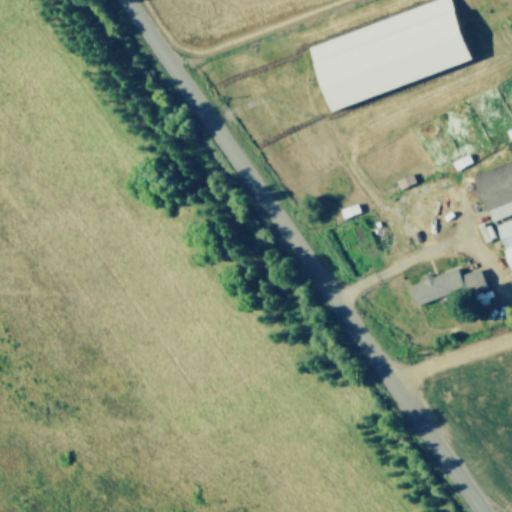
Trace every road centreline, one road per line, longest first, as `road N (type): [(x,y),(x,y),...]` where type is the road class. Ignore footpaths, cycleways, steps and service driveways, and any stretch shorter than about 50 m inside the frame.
road 1 (residential): [(124,0),(481,511)]
road 2 (track): [(389,380),(511,336)]
